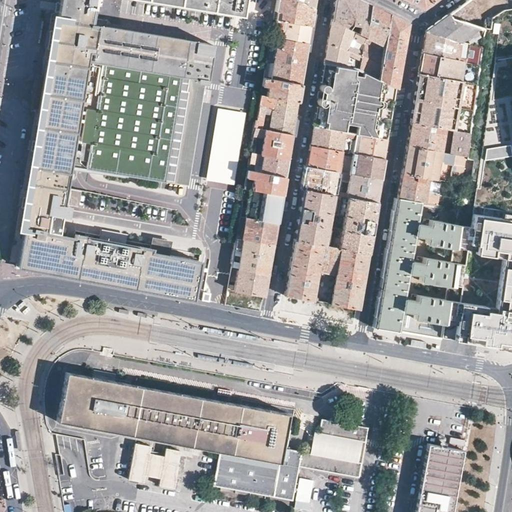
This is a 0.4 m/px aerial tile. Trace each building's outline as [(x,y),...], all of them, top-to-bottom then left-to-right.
[(94,0),(60,0),(60,2),(58,18),(55,18),(49,51),(39,113),(21,228),(23,229),(23,232),(17,266),(33,269),(192,299),(199,261),(150,252),(150,249),(77,235),(76,238),(44,232),(47,212),(65,215),(67,204),(62,203),(68,165),(163,180),(180,75),(195,77),(194,81),(204,82),(210,44),(90,24),(94,0)] [(161,0),(246,14),(247,0),(161,0)] [(312,12),(312,7),(295,0),(275,0),(273,19),(285,21),(310,25),(312,12)] [(363,35),(369,5),(359,0),(333,0),(333,4),(330,20),(363,35)] [(403,0),(419,8),(421,8),(422,8),(432,0),(403,0)] [(270,6),(254,3),(252,12),(253,13),(251,21),(266,24),(270,6)] [(379,10),(369,5),(363,35),(356,68),(376,78),(387,14),(379,10)] [(511,8),(503,10),(492,16),(491,28),(484,29),(481,47),(479,65),(476,85),(469,133),(466,156),(465,159),(467,159),(472,160),(470,179),(477,180),(472,205),(511,210),(511,8)] [(406,23),(387,14),(376,78),(395,88),(400,56),(403,39),(406,23)] [(481,47),(484,29),(448,14),(434,24),(425,31),(481,47)] [(356,68),(363,35),(330,20),(327,38),(323,62),(356,68)] [(310,25),(285,21),(283,39),(306,44),(308,31),(310,25)] [(235,23),(225,80),(235,82),(245,25),(235,23)] [(260,28),(250,26),(239,83),(249,85),(260,28)] [(421,52),(479,65),(481,47),(425,31),(424,39),(421,52)] [(283,39),(270,37),(262,77),(299,84),(303,62),(306,44),(283,39)] [(418,74),(476,85),(479,65),(421,52),(420,62),(418,74)] [(376,78),(356,68),(323,62),(318,92),(312,127),(355,134),(386,139),(390,116),(394,93),(395,88),(376,78)] [(409,122),(469,133),(476,85),(418,74),(413,98),(409,122)] [(188,184),(204,82),(194,81),(195,77),(180,75),(163,180),(188,184)] [(299,84),(262,77),(260,86),(267,87),(265,96),(296,102),(298,92),(299,84)] [(265,96),(259,95),(255,120),(254,120),(252,128),(291,135),(294,116),(296,102),(265,96)] [(246,114),(218,109),(205,180),(234,185),(246,114)] [(469,133),(409,122),(408,132),(406,144),(466,156),(469,133)] [(355,134),(312,127),(311,134),(309,145),(352,153),(355,134)] [(291,135),(252,128),(247,152),(286,160),(289,146),(291,135)] [(386,139),(355,134),(352,153),(383,158),(385,149),(386,139)] [(440,181),(462,185),(465,161),(465,159),(466,156),(406,144),(403,158),(401,173),(440,181)] [(352,153),(309,145),(307,154),(305,166),(343,173),(349,174),(352,153)] [(286,160),(247,152),(245,157),(249,158),(247,170),(284,176),(285,167),(286,160)] [(382,167),(383,158),(352,153),(349,174),(380,179),(382,167)] [(343,173),(305,166),(303,178),(302,189),(340,195),(340,191),(343,179),(343,173)] [(284,176),(247,170),(243,190),(244,190),(249,190),(281,194),(282,184),(284,176)] [(378,190),(380,179),(349,174),(343,173),(343,179),(349,180),(347,192),(340,191),(340,195),(376,202),(378,190)] [(396,199),(420,203),(424,204),(428,184),(439,186),(440,181),(401,173),(399,185),(396,199)] [(185,208),(80,188),(79,194),(183,215),(185,208)] [(340,195),(302,189),(298,210),(293,240),(331,246),(334,228),(326,226),(328,213),(337,214),(340,195)] [(281,194),(249,190),(245,218),(276,223),(278,208),(281,194)] [(372,226),(376,202),(340,195),(337,214),(342,215),(340,228),(334,228),(331,246),(367,253),(372,226)] [(380,299),(375,326),(398,330),(401,311),(413,313),(413,318),(442,324),(445,300),(417,296),(416,301),(403,299),(408,274),(420,276),(419,281),(447,286),(450,262),(423,258),(422,264),(409,262),(414,236),(426,238),(425,243),(452,249),(455,225),(429,220),(428,226),(416,224),(420,203),(396,199),(392,225),(386,261),(380,299)] [(511,210),(472,205),(471,212),(470,227),(455,225),(452,249),(466,251),(464,264),(450,262),(447,286),(462,289),(460,303),(445,300),(442,324),(440,337),(455,339),(469,341),(511,347),(511,210)] [(245,218),(240,217),(236,238),(258,241),(273,242),(274,232),(276,223),(245,218)] [(258,241),(236,238),(231,265),(232,265),(232,267),(267,274),(270,258),(273,242),(258,241)] [(361,292),(367,253),(331,246),(293,240),(287,278),(284,295),(312,300),(317,272),(335,275),(330,303),(358,308),(361,292)] [(267,274),(232,267),(229,280),(236,281),(234,290),(264,296),(266,283),(267,274)] [(287,415),(66,373),(57,422),(218,453),(211,488),(291,504),(298,469),(300,454),(281,449),(287,415)] [(366,429),(319,421),(317,436),(312,435),(309,456),(300,454),(298,469),(358,479),(360,464),(356,463),(359,443),(364,444),(366,429)] [(151,445),(135,443),(129,479),(145,482),(146,474),(161,477),(160,485),(175,487),(181,450),(166,448),(165,456),(149,453),(151,445)] [(451,511),(463,451),(447,447),(427,443),(414,511),(451,511)]
